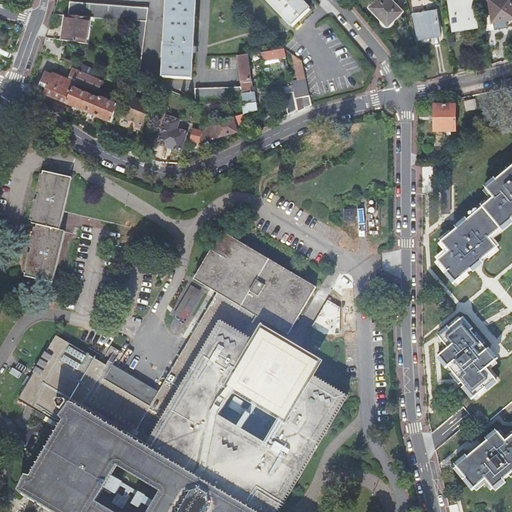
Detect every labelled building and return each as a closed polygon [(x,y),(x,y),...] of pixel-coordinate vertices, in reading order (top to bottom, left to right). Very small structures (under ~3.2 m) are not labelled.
[(30,6),(32,0),(17,0),(20,8),(29,5),(30,6)] [(167,0),(164,78),(192,80),(196,0),(167,0)] [(311,10),(300,0),(266,0),(293,27),(311,10)] [(392,0),(377,0),(370,8),(388,26),(403,11),(392,0)] [(449,0),(450,6),(453,26),(477,23),(474,0),(449,0)] [(511,0),(494,0),(490,1),(494,21),(511,18),(511,0)] [(127,73),(140,79),(149,9),(70,2),(68,16),(89,18),(133,22),(129,52),(127,73)] [(435,10),(413,14),(418,37),(440,32),(435,10)] [(86,45),(89,18),(68,16),(66,16),(60,41),(86,45)] [(75,83),(79,71),(82,66),(80,65),(84,54),(45,40),(41,51),(75,63),(69,80),(53,73),(52,75),(45,72),(39,86),(46,89),(44,94),(67,104),(73,88),(72,87),(75,83)] [(463,46),(449,48),(452,64),(466,62),(463,46)] [(286,58),(284,49),(272,51),(265,52),(266,55),(272,54),(273,60),(286,58)] [(256,112),(248,55),(237,57),(239,69),(242,87),(244,103),(243,105),(243,106),(244,115),(256,112)] [(302,79),(306,78),(302,62),(296,58),(298,64),(297,65),(298,72),(299,73),(300,77),(302,77),(302,79)] [(98,93),(103,81),(79,71),(75,83),(98,93)] [(312,102),(305,79),(291,82),(292,86),(294,92),(298,111),(298,113),(313,106),(312,104),(312,102)] [(98,99),(73,88),(67,104),(111,124),(119,105),(99,97),(98,99)] [(123,95),(124,90),(118,88),(114,97),(121,100),(123,95)] [(242,102),(241,88),(195,88),(196,102),(199,103),(242,102)] [(298,111),(294,92),(284,94),(283,94),(288,115),(298,111)] [(144,129),(153,106),(131,96),(122,116),(134,122),(135,125),(144,129)] [(435,120),(435,132),(456,132),(455,106),(435,107),(435,120)] [(237,133),(233,118),(215,123),(219,138),(237,133)] [(219,138),(215,123),(193,130),(191,141),(199,142),(219,138)] [(158,145),(181,154),(188,133),(164,125),(158,145)] [(98,138),(104,141),(109,129),(102,126),(98,138)] [(500,172),(503,175),(511,167),(511,164),(511,163),(500,172)] [(494,198),(472,216),(469,219),(458,228),(452,232),(442,241),(450,251),(439,260),(448,271),(449,272),(457,282),(469,272),(472,269),(483,260),(489,256),(499,247),(490,238),(511,219),(511,167),(503,175),(497,180),(487,188),(494,198)] [(30,223),(35,224),(25,277),(54,282),(63,230),(59,229),(69,176),(41,171),(30,223)] [(485,186),(487,188),(497,180),(495,177),(485,186)] [(494,198),(487,188),(484,190),(490,197),(470,214),(472,216),(494,198)] [(344,209),(344,219),(354,219),(354,210),(344,209)] [(456,225),(458,228),(469,219),(467,217),(456,225)] [(499,247),(501,246),(495,238),(511,224),(511,219),(490,238),(499,247)] [(446,234),(440,239),(442,241),(452,232),(451,230),(446,234)] [(272,325),(287,334),(315,287),(222,231),(194,278),(217,292),(158,392),(151,403),(105,376),(112,366),(74,344),(57,334),(18,398),(28,404),(56,421),(60,415),(69,419),(42,465),(35,477),(26,476),(18,489),(26,494),(30,492),(63,511),(275,511),(345,396),(260,345),(255,342),(267,322),(272,325)] [(450,251),(442,241),(439,243),(446,251),(437,258),(439,260),(450,251)] [(500,250),(499,247),(489,256),(491,258),(500,250)] [(445,273),(448,271),(439,260),(436,262),(445,273)] [(483,260),(472,269),(474,272),(479,268),(485,263),(483,260)] [(446,274),(454,284),(457,282),(449,272),(446,274)] [(469,272),(457,282),(459,284),(470,275),(469,272)] [(448,321),(450,323),(460,315),(458,313),(448,321)] [(462,313),(460,315),(470,327),(472,325),(462,313)] [(473,395),(484,387),(485,386),(495,377),(486,366),(495,358),(486,347),(483,344),(474,333),(470,327),(460,315),(450,323),(449,324),(438,333),(448,345),(439,353),(448,363),(452,369),(461,380),(463,383),(473,395)] [(260,345),(272,325),(267,322),(255,342),(260,345)] [(436,330),(438,333),(449,324),(447,322),(436,330)] [(477,331),(474,333),(483,344),(486,342),(477,331)] [(437,350),(439,353),(448,345),(438,333),(436,334),(444,345),(437,350)] [(488,345),(486,347),(495,358),(498,356),(488,345)] [(445,365),(448,363),(439,353),(437,355),(445,365)] [(497,361),(495,358),(486,366),(495,377),(498,375),(491,367),(497,361)] [(112,365),(112,366),(105,376),(151,403),(158,392),(112,365)] [(458,382),(461,380),(452,369),(450,371),(458,382)] [(495,377),(485,386),(487,388),(497,380),(495,377)] [(471,397),(473,395),(463,383),(461,385),(471,397)] [(486,390),(484,387),(473,395),(476,398),(486,390)] [(485,436),(487,438),(497,430),(495,427),(485,436)] [(500,428),(497,430),(504,439),(511,433),(511,429),(505,435),(500,428)] [(484,476),(492,486),(503,477),(508,473),(511,469),(511,433),(504,439),(497,430),(487,438),(481,443),(470,451),(466,454),(455,463),(463,474),(464,475),(472,485),(484,476)] [(468,449),(470,451),(481,443),(479,440),(468,449)] [(453,461),(455,463),(466,454),(464,452),(453,461)] [(461,476),(463,474),(455,463),(453,465),(461,476)] [(470,487),(472,485),(464,475),(462,477),(470,487)] [(490,488),(492,486),(484,476),(472,485),(474,488),(484,481),(490,488)] [(503,477),(492,486),(494,488),(505,480),(503,477)]
